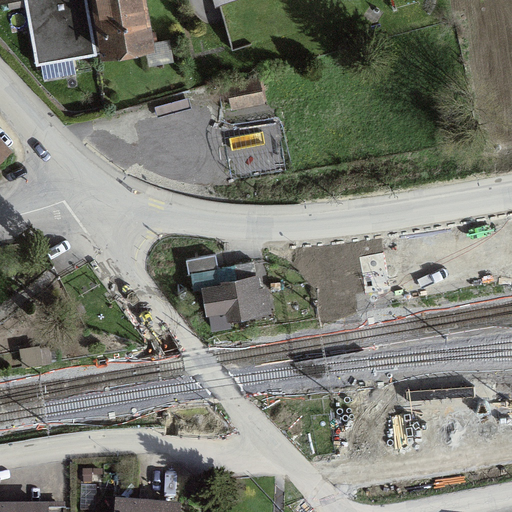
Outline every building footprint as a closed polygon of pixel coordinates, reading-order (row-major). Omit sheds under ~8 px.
[(73,58),(105,51),(96,0),(24,0),(36,64),(41,63),(43,78),(75,72),(73,58)] [(96,0),(105,51),(149,43),(141,0),(96,0)] [(257,101),(253,83),(238,87),(242,104),(257,101)] [(172,113),(142,122),(151,155),(158,153),(159,158),(220,141),(209,103),(189,109),(187,103),(171,108),(172,113)] [(218,268),(216,253),(186,258),(188,273),(218,268)] [(208,310),(228,307),(229,316),(263,311),(261,299),(267,298),(265,290),(259,291),(253,260),(235,263),(237,279),(223,281),(224,284),(204,287),(208,310)]
